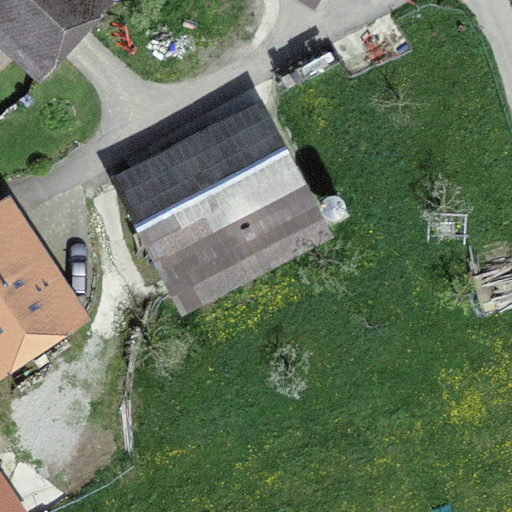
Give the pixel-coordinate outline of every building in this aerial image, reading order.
[(0,0),(0,33),(39,69),(98,6),(92,0),(0,0)] [(325,237),(268,125),(125,198),(183,310),(325,237)] [(348,215),(343,210),(336,208),(330,211),(327,217),(327,224),(332,229),(339,230),(345,228),(348,222),(348,215)] [(0,220),(0,361),(69,316),(4,218),(0,220)] [(0,501),(15,491),(0,470),(0,501)]
